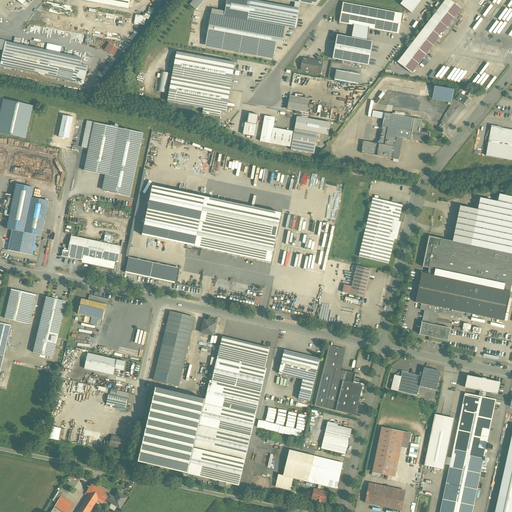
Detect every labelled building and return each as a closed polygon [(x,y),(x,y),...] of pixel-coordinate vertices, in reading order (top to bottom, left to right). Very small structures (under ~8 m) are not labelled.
[(79,0),(79,1),(129,10),(130,0),(79,0)] [(193,0),(189,5),(195,9),(196,10),(204,0),(193,0)] [(250,1),(246,0),(226,0),(224,16),(211,14),(205,48),(273,59),(276,46),(282,47),(285,28),(296,29),(299,10),(250,1)] [(439,9),(397,62),(412,74),(438,40),(457,14),(462,9),(449,0),(445,0),(442,5),(438,2),(435,6),(439,9)] [(403,0),(400,4),(411,13),(421,0),(403,0)] [(383,10),(343,3),(341,10),(339,23),(379,30),(383,10)] [(402,14),(383,10),(379,30),(399,34),(402,14)] [(457,14),(438,40),(442,42),(461,17),(457,14)] [(373,42),(337,35),(332,59),(339,60),(368,66),(373,42)] [(83,59),(6,42),(4,51),(0,67),(77,83),(78,80),(85,81),(88,67),(81,65),(83,59)] [(118,50),(108,43),(104,50),(113,57),(118,50)] [(235,66),(235,63),(176,53),(167,102),(203,109),(202,114),(220,117),(221,112),(226,113),(235,66)] [(323,62),(303,58),(301,70),(321,74),(323,62)] [(335,81),(359,84),(361,74),(336,71),(335,81)] [(161,72),(157,91),(166,93),(170,74),(161,72)] [(454,90),(434,87),(432,99),(452,102),(454,90)] [(466,97),(465,95),(461,101),(462,102),(467,106),(471,100),(466,97)] [(309,100),(289,96),(287,109),(307,113),(309,100)] [(32,107),(4,100),(0,119),(0,131),(26,137),(32,107)] [(395,114),(393,114),(393,115),(385,113),(384,119),(379,144),(363,142),(362,150),(363,151),(363,153),(361,153),(393,159),(398,160),(402,138),(410,139),(412,131),(421,132),(423,120),(410,118),(411,115),(401,113),(395,112),(395,114)] [(243,134),(255,136),(259,114),(249,113),(248,122),(245,122),(243,134)] [(275,118),(265,116),(260,141),(270,143),(273,128),(275,118)] [(330,123),(296,117),(294,132),(292,147),(291,147),(291,150),(314,154),(318,134),(328,135),(330,123)] [(143,134),(88,122),(83,147),(89,149),(84,171),(105,176),(102,191),(130,196),(143,134)] [(511,130),(501,128),(501,127),(493,126),(492,131),(490,131),(486,156),(496,158),(511,160),(511,130)] [(294,132),(273,128),(270,143),(291,147),(292,147),(294,132)] [(421,132),(412,131),(410,139),(410,140),(422,142),(422,144),(426,145),(428,134),(421,132)] [(34,188),(16,184),(7,229),(12,230),(37,235),(42,236),(49,201),(32,198),(34,188)] [(281,214),(152,187),(142,236),(271,263),(281,214)] [(511,197),(499,194),(498,202),(480,198),(478,210),(460,206),(453,242),(441,239),(435,270),(429,268),(428,274),(422,273),(416,303),(421,304),(463,313),(504,321),(510,292),(510,291),(510,292),(511,286),(511,285),(511,197)] [(403,205),(373,198),(359,257),(388,264),(394,239),(389,238),(393,220),(399,221),(403,205)] [(37,235),(12,230),(8,250),(33,255),(34,250),(36,248),(35,245),(37,235)] [(429,236),(423,267),(429,268),(435,270),(441,239),(429,236)] [(121,247),(72,237),(68,252),(64,251),(62,256),(83,260),(84,255),(118,262),(121,247)] [(178,269),(128,259),(126,272),(175,282),(178,269)] [(372,270),(357,266),(352,287),(344,285),(342,292),(365,298),(372,270)] [(36,295),(12,289),(5,319),(29,325),(36,295)] [(88,301),(106,305),(111,306),(112,301),(89,295),(88,301)] [(51,298),(46,297),(33,353),(53,357),(66,302),(61,301),(59,300),(57,297),(54,299),(51,298)] [(88,301),(81,299),(78,314),(103,320),(106,305),(88,301)] [(463,313),(421,304),(420,310),(438,313),(461,318),(463,313)] [(438,313),(424,311),(422,322),(436,325),(438,313)] [(194,318),(171,312),(159,361),(182,366),(194,318)] [(216,323),(204,321),(201,332),(213,335),(216,323)] [(11,325),(0,322),(0,355),(4,357),(11,325)] [(422,322),(419,335),(448,341),(450,328),(436,325),(422,322)] [(205,399),(188,474),(219,481),(219,483),(222,484),(223,482),(238,486),(270,348),(222,337),(217,359),(215,359),(205,399)] [(329,345),(315,406),(326,409),(335,369),(341,370),(346,349),(329,345)] [(319,359),(284,351),(279,374),(303,380),(298,400),(309,403),(319,359)] [(117,360),(88,353),(84,369),(114,375),(115,369),(117,360)] [(126,362),(117,360),(115,369),(124,371),(126,362)] [(182,366),(159,361),(154,381),(178,386),(182,366)] [(441,372),(424,368),(422,377),(419,387),(436,391),(441,372)] [(335,369),(326,409),(355,416),(363,386),(353,383),(355,374),(341,370),(335,369)] [(409,372),(402,371),(400,377),(401,377),(398,391),(417,396),(419,387),(422,377),(408,373),(409,372)] [(398,391),(401,377),(400,377),(394,375),(391,390),(398,392),(398,391)] [(486,379),(482,378),(483,378),(482,378),(482,379),(467,375),(465,388),(480,391),(479,396),(482,397),(483,392),(498,395),(500,382),(486,379)] [(205,399),(156,387),(139,462),(188,474),(205,399)] [(479,396),(465,393),(439,511),(472,511),(496,400),(482,397),(479,396)] [(128,398),(109,394),(106,405),(126,409),(128,398)] [(454,419),(435,415),(424,465),(444,470),(454,419)] [(328,422),(325,432),(350,438),(352,430),(337,426),(338,424),(328,422)] [(61,441),(63,429),(49,425),(46,438),(61,441)] [(408,433),(381,428),(372,472),(392,476),(398,447),(405,448),(408,433)] [(350,438),(325,432),(321,449),(346,454),(350,438)] [(511,511),(511,434),(494,511),(511,511)] [(126,439),(112,436),(110,446),(124,449),(126,439)] [(343,463),(289,450),(283,476),(293,478),(319,484),(317,489),(320,489),(321,488),(322,485),(337,489),(343,463)] [(293,478),(283,476),(278,474),(275,487),(290,490),(293,478)] [(110,495),(92,483),(85,495),(88,496),(96,502),(97,500),(103,504),(104,502),(104,503),(107,499),(109,495),(110,495)] [(406,491),(369,483),(365,504),(401,511),(406,491)] [(327,493),(314,489),(313,495),(315,496),(314,500),(317,501),(317,502),(320,502),(321,502),(324,503),(325,498),(327,499),(327,498),(326,498),(327,493)] [(127,498),(118,492),(115,498),(109,495),(107,499),(112,502),(112,503),(120,508),(127,498)] [(67,511),(72,505),(59,496),(49,511),(67,511)] [(88,496),(78,511),(79,511),(89,511),(96,502),(88,496)]
